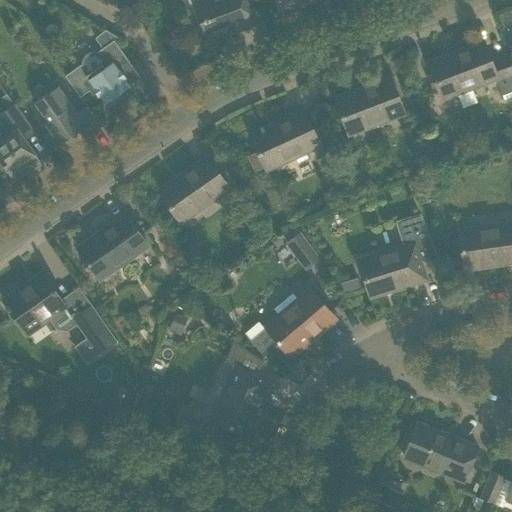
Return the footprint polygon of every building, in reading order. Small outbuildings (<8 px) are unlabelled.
[(254,24),(247,5),(245,0),(204,0),(194,4),(207,38),(226,30),(228,34),(254,24)] [(274,0),(279,10),(305,0),(309,0),(311,2),(316,0),(274,0)] [(511,25),(503,29),(509,44),(511,42),(511,25)] [(95,99),(100,96),(107,107),(128,92),(130,86),(129,85),(140,77),(114,41),(119,37),(105,29),(95,38),(103,49),(98,52),(93,52),(90,52),(88,53),(86,54),(84,56),(83,58),(82,60),(81,64),(65,76),(80,97),(89,90),(95,99)] [(483,41),(428,62),(434,77),(439,91),(443,101),(497,80),(501,91),(504,99),(511,96),(511,58),(510,52),(490,60),(483,41)] [(335,97),(342,116),(348,134),(403,113),(390,77),(335,97)] [(46,124),(49,127),(60,143),(80,129),(77,124),(80,122),(89,134),(101,126),(89,110),(86,106),(76,113),(58,86),(34,102),(48,122),(46,124)] [(0,156),(0,171),(5,168),(13,179),(23,171),(27,177),(44,166),(25,139),(34,132),(14,104),(7,94),(1,98),(7,108),(0,113),(0,121),(9,134),(0,140),(0,151),(2,155),(0,156)] [(320,145),(312,128),(303,110),(250,134),(257,150),(247,155),(255,172),(265,167),(266,170),(320,145)] [(316,159),(326,181),(339,175),(328,154),(316,159)] [(250,220),(206,158),(160,189),(172,206),(160,214),(181,244),(220,217),(231,233),(250,220)] [(147,245),(137,230),(125,213),(77,247),(99,279),(147,245)] [(402,246),(359,259),(364,277),(370,296),(426,279),(421,263),(439,258),(422,214),(395,221),(402,246)] [(511,222),(458,230),(461,249),(464,269),(511,261),(511,222)] [(300,233),(286,243),(306,271),(320,260),(300,233)] [(42,272),(3,299),(27,334),(52,316),(59,327),(70,329),(77,324),(72,316),(73,316),(42,272)] [(356,279),(345,282),(348,293),(359,289),(356,279)] [(275,339),(277,341),(290,356),(335,318),(310,288),(265,326),(263,328),(258,322),(246,332),(251,339),(250,340),(260,352),(275,339)] [(73,316),(72,316),(77,324),(98,354),(117,340),(91,303),(73,316)] [(188,318),(176,313),(168,331),(180,336),(188,318)] [(271,379),(252,372),(234,365),(220,401),(212,419),(249,434),(271,379)] [(182,406),(175,422),(197,430),(204,414),(182,406)] [(462,481),(469,464),(476,446),(418,422),(404,457),(462,481)] [(224,434),(221,442),(234,447),(237,439),(224,434)] [(205,464),(201,473),(210,477),(214,467),(205,464)] [(482,490),(479,497),(494,503),(504,478),(490,471),(482,490)] [(383,487),(376,500),(390,508),(397,495),(383,487)]
